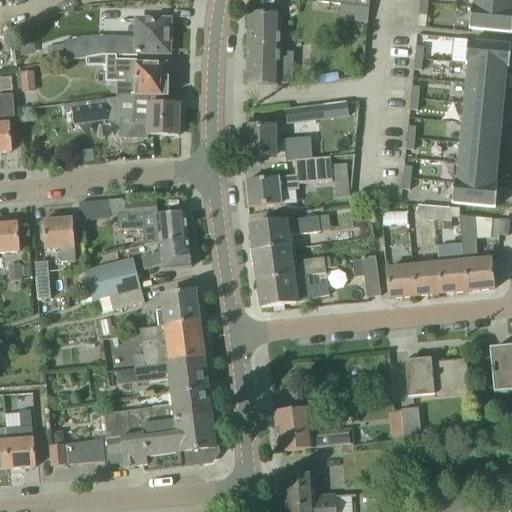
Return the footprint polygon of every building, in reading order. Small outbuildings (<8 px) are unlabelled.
[(316,0),(317,3),(356,7),(356,8),(357,8),(368,9),(368,0),(316,0)] [(511,11),(511,0),(472,0),(472,8),(511,11)] [(427,15),(428,4),(420,3),(419,14),(427,15)] [(511,11),(472,8),(471,8),(469,29),(511,32),(511,11)] [(246,86),(247,86),(278,87),(278,84),(292,84),(293,54),(279,53),(280,14),(248,14),(246,86)] [(66,62),(86,59),(116,58),(116,56),(138,56),(138,54),(140,54),(140,53),(168,54),(169,22),(137,21),(136,41),(122,41),(122,37),(105,37),(105,38),(91,38),(63,42),(66,62)] [(506,69),(509,70),(511,48),(467,44),(465,65),(468,66),(468,65),(506,69)] [(424,49),(416,48),(414,60),(422,61),(424,49)] [(135,83),(135,97),(167,98),(167,79),(165,79),(165,66),(136,64),(136,61),(116,61),(116,58),(86,59),(86,66),(107,67),(107,82),(135,83)] [(421,72),(422,61),(414,60),(413,71),(421,72)] [(504,89),(506,69),(468,65),(468,66),(466,85),(504,89)] [(22,91),(22,93),(35,92),(33,72),(20,73),(20,75),(22,91)] [(466,85),(464,105),(502,109),(504,89),(466,85)] [(412,88),(411,100),(419,101),(420,89),(412,88)] [(13,95),(11,95),(0,95),(0,154),(11,153),(9,126),(16,125),(13,95)] [(119,139),(136,140),(147,140),(148,136),(178,137),(179,106),(148,106),(148,120),(134,120),(135,97),(71,106),(74,126),(119,120),(119,139)] [(418,112),(419,101),(411,100),(410,111),(418,112)] [(500,128),(502,109),(464,105),(462,125),(500,128)] [(322,106),(285,111),(286,125),(324,121),(322,106)] [(500,128),(462,125),(460,145),(498,148),(500,128)] [(244,128),(244,159),(285,158),(285,142),(279,142),(279,128),(244,128)] [(415,140),(416,129),(408,128),(407,140),(415,140)] [(415,140),(407,140),(406,151),(414,152),(415,140)] [(498,148),(460,145),(458,165),(496,168),(498,148)] [(458,165),(456,184),(495,188),(495,187),(496,168),(458,165)] [(403,179),(411,180),(412,169),(404,168),(403,179)] [(245,182),(248,209),(280,206),(279,191),(297,190),(296,178),(278,180),(277,176),(262,178),(262,181),(245,182)] [(411,180),(403,179),(402,191),(410,192),(411,180)] [(497,188),(495,187),(495,188),(456,184),(454,184),(452,205),(495,209),(497,188)] [(159,244),(187,242),(187,237),(189,235),(188,230),(186,228),(185,214),(157,216),(156,202),(125,205),(122,201),(108,202),(110,217),(117,216),(118,232),(143,231),(144,245),(159,244)] [(416,221),(434,222),(435,208),(417,206),(416,221)] [(450,224),(452,209),(435,208),(434,222),(450,224)] [(250,227),(254,256),(295,250),(294,247),(288,248),(287,237),(320,232),(318,218),(250,227)] [(459,218),(463,263),(464,263),(466,293),(467,293),(493,290),(491,273),(490,261),(477,262),(474,219),(459,218)] [(72,220),(43,223),(44,235),(43,236),(44,251),(59,250),(60,264),(76,263),(72,220)] [(508,237),(509,222),(500,221),(499,236),(508,237)] [(16,225),(0,226),(0,254),(18,253),(16,225)] [(187,242),(159,244),(160,253),(141,259),(146,271),(162,266),(162,271),(191,268),(189,250),(188,250),(187,242)] [(295,250),(254,256),(257,283),(308,275),(308,276),(326,274),(323,259),(291,263),(289,254),(295,253),(295,250)] [(376,257),(375,257),(361,259),(366,299),(380,297),(376,257)] [(132,261),(84,274),(92,302),(99,300),(140,289),(132,261)] [(35,264),(38,300),(50,299),(47,263),(35,264)] [(441,295),(466,293),(464,263),(463,263),(438,266),(441,295)] [(7,267),(9,282),(21,281),(19,265),(7,267)] [(415,298),(441,295),(438,266),(412,268),(415,298)] [(389,300),(415,298),(412,268),(386,271),(389,300)] [(308,275),(257,283),(261,309),(296,304),(329,297),(327,284),(310,286),(308,276),(308,275)] [(141,292),(140,289),(109,297),(113,311),(113,312),(144,304),(141,292)] [(157,311),(159,328),(198,323),(198,321),(197,321),(195,308),(196,308),(194,293),(165,296),(167,310),(157,311)] [(203,360),(198,323),(159,328),(144,330),(139,331),(144,369),(203,360)] [(511,393),(511,349),(489,351),(493,396),(511,393)] [(417,396),(434,394),(435,400),(468,397),(465,361),(431,364),(431,361),(408,363),(407,359),(406,359),(411,399),(417,398),(417,396)] [(169,381),(171,396),(207,391),(203,360),(144,369),(134,369),(134,372),(136,384),(136,385),(169,381)] [(118,387),(136,384),(134,372),(117,374),(118,387)] [(106,440),(143,436),(141,425),(210,417),(207,391),(171,396),(173,406),(139,411),(103,416),(106,440)] [(309,409),(275,413),(274,413),(278,454),(313,450),(313,449),(339,446),(353,444),(352,429),(311,434),(309,409)] [(402,411),(402,415),(404,439),(421,438),(418,409),(402,411)] [(21,429),(31,428),(30,412),(19,413),(21,429)] [(404,439),(402,415),(390,416),(391,425),(386,426),(387,435),(392,434),(393,440),(404,439)] [(143,466),(144,473),(147,473),(147,472),(203,465),(212,454),(211,450),(215,449),(210,417),(141,425),(143,436),(106,440),(64,446),(49,447),(51,467),(66,466),(66,465),(68,465),(68,466),(105,463),(104,457),(122,454),(124,469),(143,466)] [(6,443),(8,471),(34,469),(32,441),(6,443)] [(0,471),(8,471),(6,443),(0,443),(0,471)] [(282,511),(335,511),(335,497),(315,498),(313,475),(280,477),(282,511)] [(430,511),(475,511),(470,494),(430,498),(430,511)]
